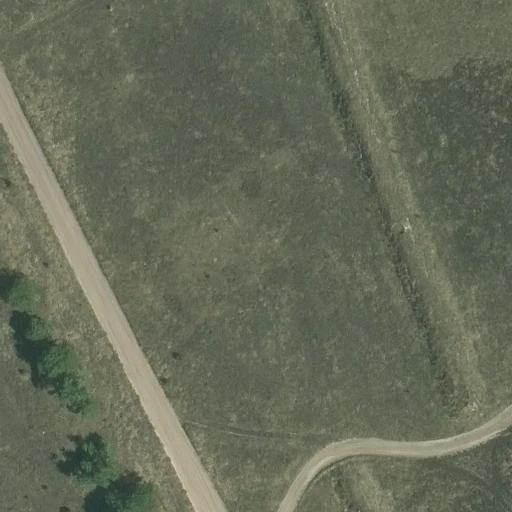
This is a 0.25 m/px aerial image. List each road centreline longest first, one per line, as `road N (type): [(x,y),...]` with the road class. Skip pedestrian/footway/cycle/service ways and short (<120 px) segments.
road 1 (track): [(0,128),(205,511)]
road 2 (track): [(283,511),(317,463),(344,448),(244,437),(151,408)]
